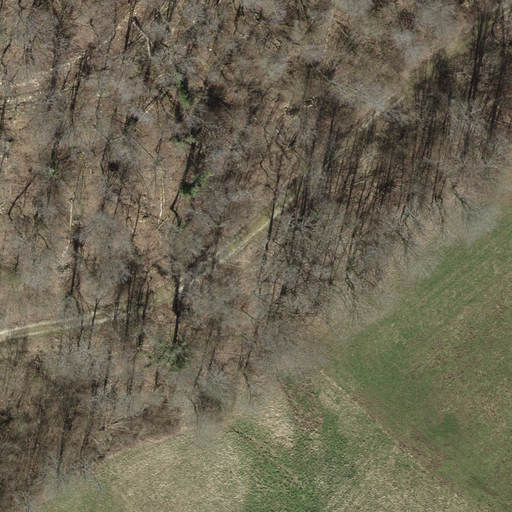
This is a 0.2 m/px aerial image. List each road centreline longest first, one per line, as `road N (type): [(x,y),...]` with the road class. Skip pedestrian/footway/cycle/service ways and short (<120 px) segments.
road 1 (track): [(0,339),(156,305),(260,227),(482,22),(511,5)]
road 2 (track): [(162,0),(119,43),(78,68),(0,92)]
